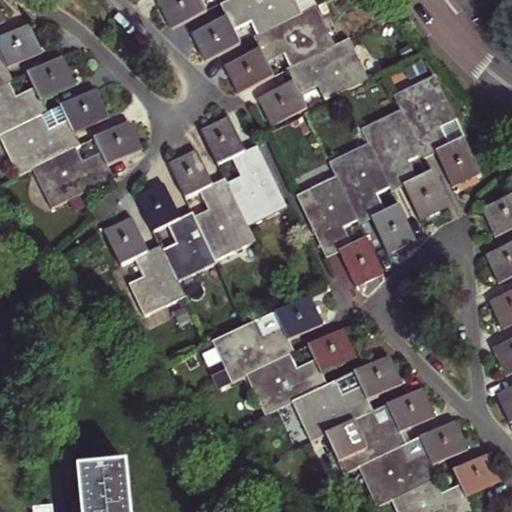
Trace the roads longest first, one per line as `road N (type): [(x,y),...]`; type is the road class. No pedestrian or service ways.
road 1 (residential): [(479,421),(364,317),(441,244),(459,250),(468,280)]
road 2 (residential): [(27,0),(84,35),(172,115)]
road 3 (residential): [(172,115),(197,104),(197,87),(116,0)]
road 4 (residential): [(468,280),(479,421)]
road 5 (residential): [(100,212),(166,140),(172,115)]
